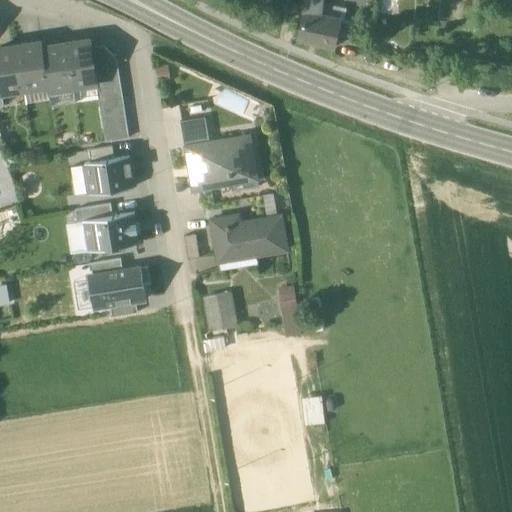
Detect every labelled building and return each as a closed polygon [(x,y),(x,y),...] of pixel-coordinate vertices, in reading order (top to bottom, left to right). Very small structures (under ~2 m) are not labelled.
[(304,0),(303,14),(318,17),(319,0),(304,0)] [(303,14),(298,39),(335,47),(340,22),(318,17),(303,14)] [(89,41),(66,45),(73,88),(96,84),(96,83),(94,71),(91,48),(89,41)] [(42,43),(18,47),(24,90),(47,87),(48,87),(42,48),(43,48),(42,43)] [(43,48),(42,48),(48,87),(47,87),(48,92),(73,88),(66,45),(43,48)] [(103,46),(91,48),(94,71),(117,67),(116,59),(103,46)] [(18,47),(0,49),(0,89),(1,94),(24,90),(18,47)] [(117,67),(94,71),(96,83),(120,79),(118,67),(117,67)] [(120,79),(96,83),(96,84),(98,95),(122,91),(120,79)] [(122,91),(98,95),(100,107),(123,103),(122,91)] [(123,103),(100,107),(102,118),(125,115),(123,103)] [(125,115),(102,118),(103,130),(127,127),(125,115)] [(205,118),(180,122),(184,146),(190,145),(210,142),(205,118)] [(127,127),(103,130),(105,142),(129,138),(127,127)] [(210,142),(190,145),(194,169),(201,168),(202,174),(199,175),(201,185),(210,184),(211,189),(233,185),(231,177),(257,172),(257,170),(254,171),(250,146),(253,145),(252,143),(233,146),(232,140),(238,139),(237,137),(210,142)] [(91,150),(93,162),(116,158),(114,147),(91,150)] [(86,163),(91,195),(134,188),(134,184),(129,156),(116,158),(93,162),(86,163)] [(113,203),(77,209),(79,222),(83,222),(115,217),(113,203)] [(83,222),(87,252),(138,244),(134,214),(115,217),(83,222)] [(243,215),(212,220),(220,270),(258,264),(256,256),(287,251),(281,216),(244,222),(243,215)] [(121,259),(91,264),(93,276),(123,271),(121,259)] [(93,276),(89,276),(94,308),(110,306),(136,301),(145,300),(140,268),(123,271),(93,276)] [(293,287),(281,289),(285,313),(282,316),(284,327),(299,324),(293,287)] [(229,293),(207,297),(212,330),(224,328),(224,329),(234,327),(236,326),(229,293)] [(136,301),(110,306),(112,317),(138,313),(136,301)] [(325,395),(306,397),(309,425),(328,422),(325,395)]
